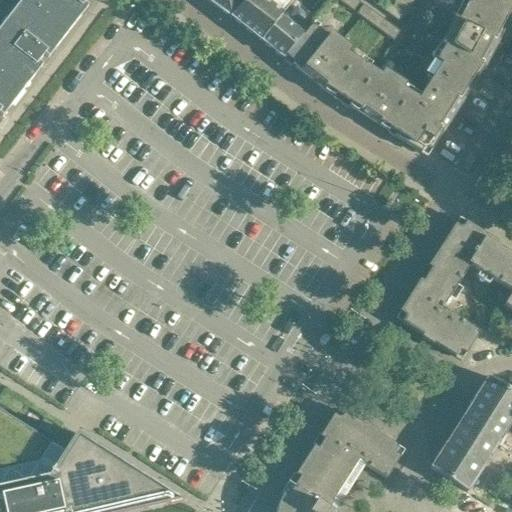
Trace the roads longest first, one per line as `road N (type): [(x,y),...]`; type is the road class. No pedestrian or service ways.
road 1 (unclassified): [(250,507),(451,194)]
road 2 (unclassified): [(451,194),(314,108),(183,10)]
road 3 (unclassified): [(451,194),(511,89)]
